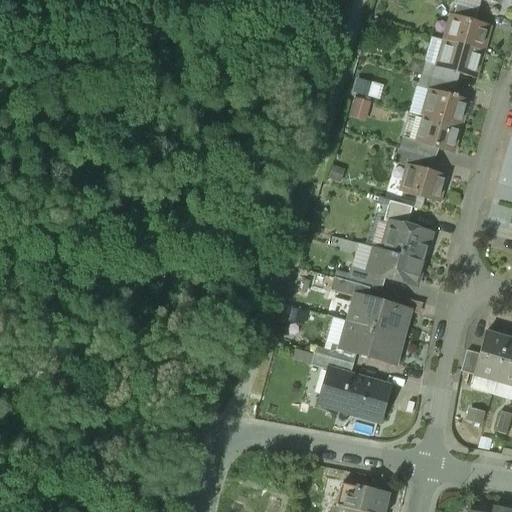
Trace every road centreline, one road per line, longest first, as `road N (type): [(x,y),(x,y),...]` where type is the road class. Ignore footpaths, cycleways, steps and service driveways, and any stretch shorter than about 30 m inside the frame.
road 1 (track): [(220,432),(364,0)]
road 2 (track): [(220,432),(0,349)]
road 3 (residential): [(457,291),(511,87)]
road 4 (residential): [(220,432),(420,473)]
road 5 (residential): [(420,473),(457,291)]
